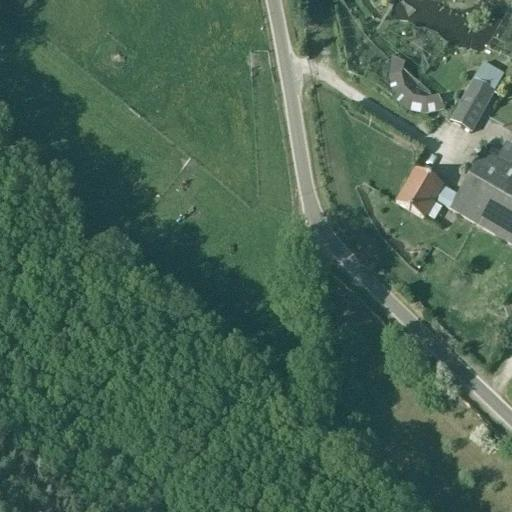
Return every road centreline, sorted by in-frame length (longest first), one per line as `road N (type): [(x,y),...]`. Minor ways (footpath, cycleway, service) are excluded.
road 1 (unclassified): [(511,420),(317,224),(272,0)]
road 2 (track): [(339,511),(317,409),(310,254),(317,224)]
